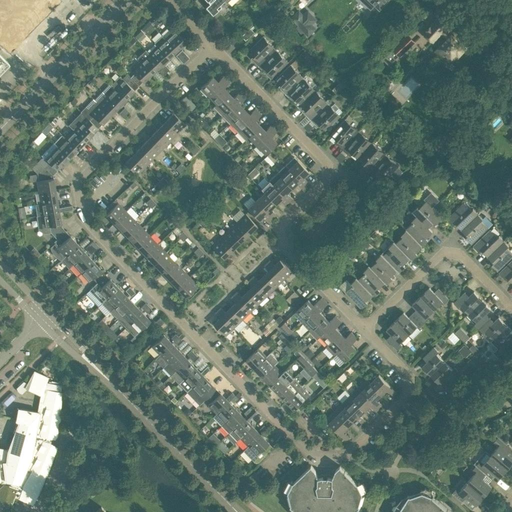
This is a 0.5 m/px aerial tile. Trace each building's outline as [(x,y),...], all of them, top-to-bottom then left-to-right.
[(214,15),(223,7),(221,5),(226,1),(226,0),(225,0),(207,0),(211,3),(207,7),(214,15)] [(387,0),(367,0),(364,3),(371,9),(375,4),(380,8),(387,0)] [(303,15),(299,11),(292,17),(308,34),(315,28),(311,23),(303,15)] [(451,35),(445,29),(448,26),(439,17),(423,34),(433,42),(442,33),(448,39),(436,51),(443,57),(446,54),(452,59),(457,54),(458,55),(465,48),(451,35)] [(246,41),(255,33),(251,28),(242,36),(246,41)] [(141,30),(135,36),(139,40),(146,35),(141,30)] [(177,51),(186,42),(174,30),(166,38),(177,51)] [(177,51),(166,38),(163,35),(154,43),(157,46),(169,58),(177,51)] [(232,45),(239,39),(235,35),(228,41),(232,45)] [(415,42),(408,35),(393,49),(384,58),(390,64),(399,55),(400,56),(415,42)] [(259,66),(276,49),(264,36),(249,51),(254,56),(252,59),(259,66)] [(160,66),(169,58),(157,46),(149,53),(160,66)] [(272,79),(274,77),(289,62),(276,49),(259,66),(272,79)] [(149,54),(145,50),(137,58),(140,61),(141,61),(152,74),(157,69),(163,75),(166,73),(162,68),(160,66),(149,53),(149,54)] [(186,61),(189,58),(182,50),(179,53),(186,61)] [(307,54),(304,50),(299,56),(302,59),(307,54)] [(183,64),(186,61),(179,53),(176,55),(183,64)] [(0,70),(8,63),(0,54),(0,70)] [(139,86),(143,82),(152,74),(141,61),(140,61),(132,69),(135,73),(131,78),(139,86)] [(319,63),(317,64),(314,68),(317,71),(322,67),(319,63)] [(286,94),(303,78),(291,65),(276,79),(282,84),(279,87),(286,94)] [(131,78),(127,74),(122,79),(120,76),(112,84),(126,99),(139,86),(131,78)] [(209,96),(220,85),(212,76),(201,87),(209,96)] [(286,94),(293,102),(299,107),(316,90),(303,78),(286,94)] [(118,107),(126,99),(112,84),(110,83),(102,92),(118,107)] [(217,104),(218,102),(228,93),(220,85),(209,96),(217,104)] [(299,107),(311,120),(328,103),(316,90),(299,107)] [(110,116),(118,107),(102,92),(94,100),(110,116)] [(222,116),(242,95),(239,92),(233,98),(228,93),(218,102),(217,104),(213,107),(222,116)] [(230,124),(244,109),(240,104),(245,99),(242,95),(222,116),(230,124)] [(179,102),(189,112),(195,107),(185,97),(179,102)] [(110,116),(94,100),(93,99),(81,112),(82,112),(98,128),(110,116)] [(389,100),(383,107),(394,116),(400,110),(389,100)] [(331,106),(328,103),(311,120),(318,127),(321,125),(326,130),(332,125),(338,119),(341,116),(339,115),(342,111),(335,103),(331,106)] [(237,132),(252,117),(244,109),(230,124),(237,132)] [(372,117),(374,114),(369,109),(365,114),(370,119),(372,117)] [(73,129),(86,141),(98,128),(82,112),(81,112),(69,125),(73,129)] [(174,113),(165,121),(178,133),(186,124),(174,113)] [(249,137),(260,126),(252,117),(237,132),(245,140),(249,137)] [(202,119),(198,123),(206,130),(209,127),(202,119)] [(343,149),(359,131),(345,119),(332,135),(338,140),(335,143),(343,149)] [(170,141),(178,133),(165,121),(159,128),(157,130),(170,141)] [(256,145),(268,134),(260,126),(249,137),(256,145)] [(77,149),(86,141),(73,129),(65,138),(77,149)] [(162,150),(170,141),(157,130),(150,138),(162,150)] [(359,158),(372,143),(359,131),(343,149),(351,156),(353,153),(359,158)] [(214,139),(222,147),(227,142),(219,134),(214,139)] [(265,154),(276,143),(268,134),(256,145),(265,154)] [(77,149),(65,138),(62,135),(54,143),(57,146),(58,146),(70,157),(77,149)] [(154,158),(162,150),(150,138),(142,146),(154,158)] [(57,146),(53,143),(46,150),(50,154),(49,154),(53,158),(48,162),(57,171),(70,157),(58,146),(57,146)] [(370,173),(386,155),(372,143),(359,158),(365,163),(362,166),(370,173)] [(146,166),(154,158),(142,146),(134,154),(146,166)] [(138,175),(146,166),(134,154),(125,163),(138,175)] [(386,182),(392,175),(396,179),(403,173),(398,169),(399,167),(386,155),(370,173),(378,180),(380,177),(386,182)] [(47,164),(41,158),(31,168),(37,174),(39,180),(37,181),(39,192),(55,189),(53,175),(57,171),(48,162),(47,164)] [(300,180),(309,172),(298,160),(289,169),(300,180)] [(285,165),(277,173),(292,188),(297,183),(299,185),(302,189),(306,186),(302,182),(300,180),(289,169),(285,165)] [(289,202),(292,199),(287,193),(292,188),(277,173),(269,181),(289,202)] [(455,187),(458,184),(454,179),(450,183),(455,187)] [(289,202),(269,181),(261,189),(264,192),(275,204),(280,199),(286,205),(289,202)] [(485,194),(492,190),(488,182),(481,186),(485,194)] [(41,204),(57,201),(55,189),(39,192),(41,204)] [(267,212),(275,204),(264,192),(256,200),(267,212)] [(444,218),(433,207),(440,200),(431,192),(425,198),(427,201),(420,208),(418,206),(413,212),(417,216),(429,228),(433,224),(435,226),(444,218)] [(255,201),(251,197),(243,204),(248,208),(247,208),(258,220),(264,215),(270,221),(273,217),(269,214),(267,212),(256,200),(255,201)] [(36,216),(59,212),(57,201),(41,204),(34,205),(36,216)] [(114,223),(126,211),(118,202),(106,214),(114,223)] [(472,210),(464,203),(448,219),(456,227),(458,225),(462,230),(478,214),(474,209),(472,210)] [(122,231),(134,219),(126,211),(114,223),(122,231)] [(42,233),(50,231),(50,232),(57,239),(66,231),(62,226),(59,212),(36,216),(38,230),(42,233)] [(249,234),(257,226),(245,214),(237,222),(249,234)] [(472,244),(489,228),(482,220),(483,219),(478,214),(462,230),(466,234),(464,236),(472,244)] [(174,228),(179,223),(171,215),(167,220),(174,228)] [(417,216),(412,220),(414,222),(406,230),(407,230),(422,246),(429,240),(427,238),(433,232),(429,228),(417,216)] [(130,239),(142,227),(134,219),(122,231),(130,239)] [(240,242),(249,234),(237,222),(228,230),(240,242)] [(138,248),(150,236),(142,227),(130,239),(138,248)] [(232,250),(240,242),(228,230),(220,238),(232,250)] [(412,261),(420,252),(418,250),(422,246),(407,230),(406,230),(402,235),(403,236),(396,243),(396,244),(410,258),(410,259),(412,261)] [(498,237),(490,230),(474,246),(482,254),(484,252),(488,257),(504,241),(500,236),(498,237)] [(78,244),(66,231),(57,239),(54,242),(55,243),(50,248),(52,252),(55,256),(57,258),(61,260),(66,256),(78,244)] [(146,256),(158,244),(150,236),(138,248),(146,256)] [(223,258),(232,250),(220,238),(212,246),(223,258)] [(88,251),(96,243),(93,240),(85,248),(88,251)] [(498,271),(511,258),(511,252),(508,247),(509,246),(504,241),(488,257),(492,261),(490,263),(498,271)] [(399,273),(408,265),(406,262),(410,259),(410,258),(396,244),(396,243),(394,242),(389,247),(391,248),(383,255),(383,256),(397,270),(397,271),(399,273)] [(91,254),(95,250),(99,247),(96,243),(88,251),(91,254)] [(68,269),(73,264),(86,253),(78,244),(66,256),(61,260),(68,269)] [(154,264),(166,252),(158,244),(146,256),(154,264)] [(196,255),(201,250),(198,247),(193,252),(196,255)] [(162,272),(174,260),(166,252),(154,264),(162,272)] [(81,272),(93,261),(86,253),(73,264),(81,272)] [(387,285),(395,277),(393,274),(397,271),(397,270),(383,256),(383,255),(382,254),(376,259),(378,261),(371,268),(385,282),(385,283),(387,285)] [(293,272),(281,259),(275,265),(271,260),(268,263),(284,280),(293,272)] [(170,281),(182,269),(174,260),(162,272),(170,281)] [(511,260),(500,273),(508,281),(510,279),(511,281),(511,260)] [(93,278),(97,282),(106,274),(102,270),(93,261),(81,272),(89,281),(93,278)] [(276,288),(284,280),(268,263),(264,266),(269,271),(264,276),(276,288)] [(374,297),(381,291),(378,289),(385,283),(385,282),(371,268),(369,266),(364,271),(366,273),(358,280),(372,295),(374,297)] [(178,289),(190,277),(182,269),(170,281),(178,289)] [(102,302),(102,303),(106,299),(118,287),(106,274),(97,282),(89,290),(90,290),(102,302)] [(276,288),(264,276),(259,281),(254,276),(251,279),(268,296),(276,288)] [(186,297),(198,286),(190,277),(178,289),(186,297)] [(64,287),(68,284),(62,278),(59,281),(64,287)] [(362,309),(368,303),(366,301),(372,295),(358,280),(357,278),(351,283),(353,285),(345,292),(362,309)] [(259,304),(268,296),(251,279),(248,282),(253,287),(248,292),(259,304)] [(106,299),(102,303),(111,311),(126,296),(118,287),(106,299)] [(436,295),(430,288),(421,296),(435,310),(443,302),(445,304),(449,299),(439,289),(438,289),(440,291),(436,295)] [(259,304),(248,292),(242,297),(238,292),(235,295),(251,312),(259,304)] [(483,300),(474,292),(468,298),(464,294),(466,292),(465,292),(454,303),(459,307),(461,305),(469,314),(483,300)] [(243,320),(251,312),(235,295),(232,298),(236,302),(231,308),(243,320)] [(118,319),(134,304),(126,296),(111,311),(118,319)] [(295,309),(303,300),(299,296),(290,304),(295,309)] [(426,318),(435,310),(421,296),(413,305),(419,311),(415,315),(413,313),(413,314),(415,316),(424,325),(428,320),(426,318)] [(303,323),(317,309),(308,300),(294,314),(303,323)] [(491,309),(483,300),(469,314),(467,316),(479,328),(488,320),(489,320),(491,318),(490,317),(488,319),(484,315),(491,309)] [(126,327),(142,312),(134,304),(118,319),(126,327)] [(243,320),(231,308),(226,312),(221,308),(218,311),(235,328),(243,320)] [(310,332),(325,317),(317,309),(303,323),(310,331),(310,332)] [(226,336),(235,328),(218,311),(215,314),(220,318),(214,324),(226,336)] [(126,327),(134,336),(150,321),(142,312),(126,327)] [(271,332),(276,327),(279,324),(269,313),(265,317),(272,324),(267,328),(271,332)] [(411,319),(404,313),(396,321),(409,335),(417,327),(419,329),(424,325),(415,316),(411,319)] [(280,324),(284,320),(280,315),(276,319),(280,324)] [(335,323),(339,319),(335,316),(330,322),(325,317),(310,332),(318,340),(321,336),(333,325),(335,323)] [(488,320),(479,328),(484,333),(482,335),(490,343),(494,339),(507,326),(499,317),(493,324),(489,320),(488,320)] [(160,326),(164,322),(160,318),(155,322),(160,326)] [(401,343),(409,335),(396,321),(387,329),(393,336),(389,340),(388,338),(387,338),(398,349),(403,345),(401,343)] [(288,336),(293,331),(285,323),(280,328),(288,336)] [(329,344),(341,333),(333,325),(321,336),(329,344)] [(494,339),(490,343),(491,342),(498,349),(494,353),(500,358),(511,346),(511,344),(509,341),(511,338),(511,330),(510,328),(507,326),(494,339)] [(266,336),(271,332),(267,328),(263,332),(266,336)] [(459,337),(463,341),(468,336),(464,332),(459,337)] [(337,352),(349,341),(341,333),(329,344),(326,347),(334,355),(337,352)] [(160,355),(172,343),(163,334),(151,346),(159,354),(160,355)] [(283,342),(286,339),(281,334),(278,337),(280,339),(283,341),(283,342)] [(345,361),(357,350),(349,341),(337,352),(345,361)] [(163,368),(180,351),(172,343),(160,355),(159,354),(155,359),(163,368)] [(242,360),(253,349),(249,345),(238,355),(242,360)] [(465,358),(471,352),(464,345),(458,350),(465,358)] [(445,361),(437,353),(439,351),(435,347),(424,357),(424,358),(426,356),(430,360),(423,366),(431,375),(445,361)] [(310,358),(315,353),(309,348),(304,353),(310,358)] [(255,369),(267,358),(266,357),(258,349),(247,360),(255,369)] [(299,358),(302,355),(297,350),(294,353),(299,358)] [(171,376),(188,360),(180,351),(163,368),(171,376)] [(263,377),(275,366),(274,365),(279,361),(270,353),(266,357),(267,358),(255,369),(263,377)] [(306,367),(310,363),(306,359),(302,355),(297,360),(304,368),(305,367),(306,367)] [(183,379),(196,368),(188,360),(171,376),(178,384),(183,379)] [(453,370),(445,361),(431,375),(440,383),(444,387),(460,372),(455,368),(453,370)] [(310,363),(306,367),(304,369),(312,377),(314,374),(318,371),(313,367),(310,363)] [(271,385),(283,374),(282,373),(275,366),(263,377),(271,385)] [(191,387),(203,376),(196,368),(183,379),(191,387)] [(279,393),(294,378),(286,370),(282,373),(283,374),(271,385),(279,393)] [(41,395),(38,412),(18,409),(16,420),(18,422),(16,426),(14,433),(8,450),(0,449),(0,481),(1,483),(2,484),(0,486),(0,501),(12,505),(15,497),(19,498),(32,504),(40,490),(45,475),(47,476),(56,447),(49,442),(49,440),(50,438),(54,439),(57,435),(57,423),(60,420),(61,392),(61,383),(47,381),(48,377),(34,371),(28,383),(24,382),(17,388),(18,391),(20,392),(22,394),(27,389),(41,395)] [(382,395),(390,386),(379,375),(370,383),(382,395)] [(216,389),(203,376),(191,387),(186,392),(199,405),(208,397),(216,389)] [(287,401),(302,386),(294,378),(279,393),(287,401)] [(363,391),(374,402),(382,395),(370,383),(367,379),(359,387),(363,391)] [(295,410),(301,404),(310,395),(302,386),(287,401),(295,410)] [(359,387),(351,395),(365,410),(374,402),(363,391),(359,387)] [(226,399),(216,389),(208,397),(212,401),(208,405),(216,413),(216,414),(229,402),(230,400),(235,396),(232,392),(226,399)] [(351,395),(343,403),(357,418),(359,420),(363,424),(366,421),(360,415),(365,410),(351,395)] [(216,414),(216,413),(213,416),(221,425),(237,410),(229,402),(216,414)] [(343,403),(334,411),(349,426),(357,418),(343,403)] [(245,418),(230,433),(237,441),(240,438),(252,427),(247,421),(257,412),(254,409),(251,412),(247,416),(245,418)] [(230,433),(245,418),(237,410),(221,425),(229,433),(230,433)] [(349,426),(334,411),(326,419),(341,434),(349,426)] [(248,446),(260,435),(252,427),(240,438),(248,446)] [(256,462),(258,462),(273,448),(260,435),(248,446),(244,451),(254,462),(256,462)] [(507,469),(511,463),(511,457),(507,453),(511,449),(498,437),(493,443),(498,447),(491,455),(507,469)] [(221,441),(217,445),(217,446),(220,450),(221,449),(225,445),(221,441)] [(507,469),(491,455),(483,463),(480,461),(476,466),(486,474),(490,470),(499,478),(507,469)] [(319,477),(316,469),(312,465),(294,482),(292,481),(288,482),(284,489),(286,493),(288,495),(291,505),(290,507),(292,511),(358,511),(360,508),(360,506),(363,496),(365,495),(367,490),(364,484),(359,482),(357,483),(340,466),(336,470),(333,478),(329,476),(328,478),(324,478),(323,476),(319,477)] [(484,496),(492,487),(482,479),(486,474),(476,466),(472,471),(475,473),(467,482),(484,496)] [(484,496),(467,482),(460,490),(457,488),(453,493),(465,503),(468,499),(476,505),(484,496)] [(451,511),(434,497),(435,495),(433,490),(426,488),(421,489),(420,492),(410,496),(408,495),(402,499),(397,505),(393,511),(451,511)]
